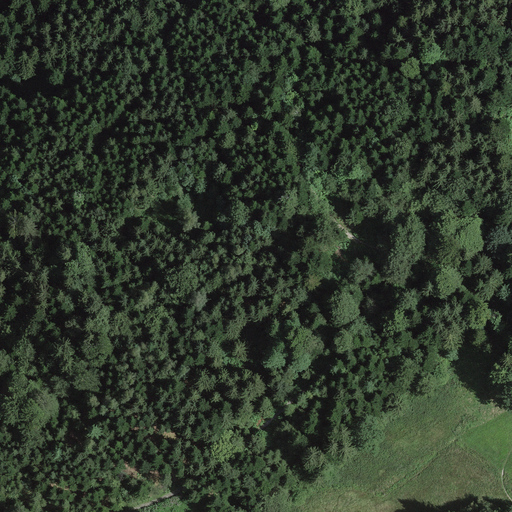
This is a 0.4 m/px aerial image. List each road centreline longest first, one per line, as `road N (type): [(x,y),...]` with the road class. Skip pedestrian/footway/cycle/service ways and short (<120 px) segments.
road 1 (track): [(350,340),(218,466),(129,511)]
road 2 (track): [(301,173),(291,136),(315,0)]
road 3 (track): [(350,237),(423,257),(511,232)]
road 4 (track): [(365,314),(350,237),(301,173)]
